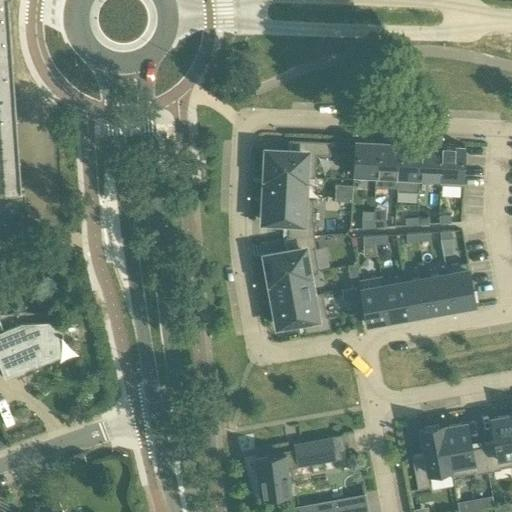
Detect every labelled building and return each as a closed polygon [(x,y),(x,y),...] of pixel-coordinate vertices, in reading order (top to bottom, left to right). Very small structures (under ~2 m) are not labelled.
[(0,0),(0,229),(23,228),(21,200),(7,0),(0,0)] [(376,176),(377,141),(355,139),(353,175),(375,176),(376,176)] [(330,155),(330,142),(293,140),(292,152),(265,151),(264,174),(265,174),(305,176),(305,177),(315,178),(316,154),(330,155)] [(397,177),(399,142),(377,141),(376,176),(375,176),(374,186),(397,187),(398,177),(397,177)] [(419,178),(420,143),(399,142),(397,177),(398,177),(419,178)] [(440,179),(442,144),(420,143),(419,178),(439,179),(440,179)] [(462,185),(465,145),(442,144),(440,179),(439,179),(439,184),(462,185)] [(305,177),(305,176),(265,174),(264,197),(304,199),(304,198),(305,177)] [(352,186),(344,185),(344,201),(352,202),(352,186)] [(314,199),(304,198),(304,199),(264,197),(262,221),(289,222),(288,237),(313,235),(314,223),(312,223),(314,199)] [(439,223),(451,222),(450,214),(438,215),(439,223)] [(429,216),(417,217),(417,225),(429,224),(429,216)] [(417,225),(417,217),(405,217),(405,225),(417,225)] [(385,219),(373,220),(374,228),(386,227),(385,219)] [(374,228),(373,220),(361,220),(362,228),(374,228)] [(452,230),(439,231),(440,239),(452,238),(452,230)] [(430,232),(418,233),(418,241),(430,240),(430,232)] [(418,241),(418,233),(406,234),(406,242),(418,241)] [(316,247),(313,235),(288,237),(291,251),(264,256),(268,280),(269,279),(309,272),(309,273),(318,271),(314,248),(316,247)] [(375,244),(374,235),(362,236),(363,244),(375,244)] [(386,235),(374,235),(375,244),(387,243),(386,235)] [(444,266),(445,273),(446,273),(452,308),(474,304),(467,262),(444,266)] [(350,277),(358,276),(356,264),(348,265),(350,277)] [(309,273),(309,272),(269,279),(273,302),(313,295),(312,294),(309,273)] [(452,308),(446,273),(445,273),(425,277),(431,312),(452,308)] [(381,280),(382,280),(381,275),(358,279),(367,324),(389,320),(382,281),(381,280)] [(404,281),(403,276),(382,280),(381,280),(382,281),(389,320),(410,316),(404,281)] [(431,312),(425,277),(404,281),(410,316),(431,312)] [(322,292),(312,294),(313,295),(273,302),(277,325),(303,320),(305,333),(330,328),(328,316),(326,316),(322,292)] [(0,324),(0,367),(4,379),(63,356),(61,322),(22,324),(3,332),(0,324)] [(511,414),(490,418),(495,444),(483,447),(488,472),(500,469),(500,468),(511,465),(511,414)] [(466,423),(444,427),(443,427),(443,428),(451,472),(451,474),(451,476),(475,472),(475,474),(488,472),(483,447),(471,449),(470,443),(466,423)] [(443,427),(444,427),(444,426),(438,427),(438,425),(419,428),(424,457),(413,459),(413,457),(412,457),(417,489),(430,487),(428,478),(451,474),(451,472),(443,428),(443,427)] [(295,464),(346,455),(342,431),(290,440),(295,464)] [(292,475),(289,450),(270,454),(256,456),(261,498),(289,494),(287,476),(292,475)] [(346,511),(344,497),(282,508),(282,511),(346,511)] [(63,511),(59,502),(37,511),(63,511)]
